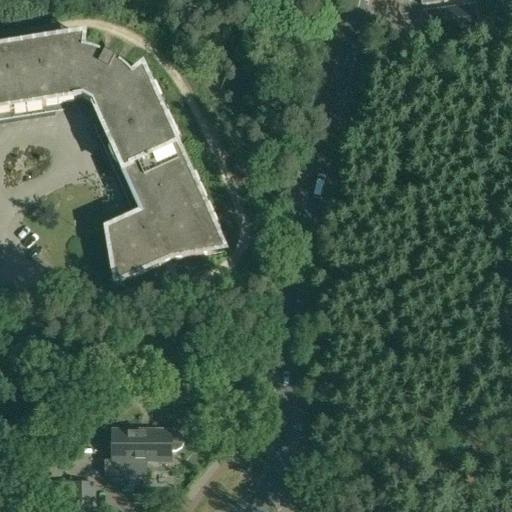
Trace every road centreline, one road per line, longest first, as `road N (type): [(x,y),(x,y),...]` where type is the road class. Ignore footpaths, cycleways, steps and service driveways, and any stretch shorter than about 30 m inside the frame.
road 1 (tertiary): [(280,359),(283,305),(359,0)]
road 2 (residential): [(280,359),(0,358)]
road 3 (tertiary): [(271,492),(286,455),(280,359)]
